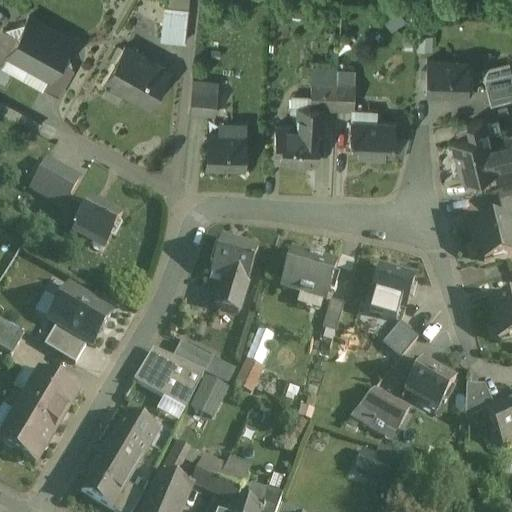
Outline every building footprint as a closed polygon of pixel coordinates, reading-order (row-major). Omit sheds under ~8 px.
[(190,11),(171,8),(167,40),(186,42),(190,11)] [(18,38),(8,55),(9,56),(29,67),(50,29),(29,17),(18,38)] [(50,29),(29,67),(49,78),(50,79),(60,61),(71,40),(50,29)] [(4,30),(0,36),(0,64),(3,66),(9,56),(8,55),(18,38),(4,30)] [(169,71),(125,46),(105,82),(149,107),(169,71)] [(60,61),(50,79),(49,78),(43,89),(58,97),(74,69),(60,61)] [(452,62),(428,61),(426,93),(450,94),(450,97),(467,98),(468,68),(452,67),(452,62)] [(355,73),(338,72),(337,82),(336,109),(352,110),(354,110),(355,73)] [(511,74),(485,81),(491,106),(511,101),(511,74)] [(337,82),(312,81),(311,108),(324,109),(336,109),(337,82)] [(219,84),(193,82),(190,112),(216,114),(219,84)] [(311,108),(299,107),(298,128),(317,129),(317,128),(318,128),(318,130),(323,130),(324,109),(311,108)] [(354,110),(352,110),(351,134),(350,134),(350,139),(351,139),(350,155),(377,156),(377,153),(393,154),(395,124),(372,122),(372,111),(354,110)] [(482,120),(467,124),(470,138),(453,142),(463,179),(496,170),(496,169),(496,168),(511,163),(511,134),(505,136),(506,142),(490,146),(487,133),(486,134),(482,120)] [(231,134),(208,133),(206,168),(208,168),(208,163),(226,163),(225,169),(227,169),(227,167),(245,168),(246,125),(231,125),(231,134)] [(298,128),(277,127),(277,126),(276,126),(275,149),(276,149),(276,148),(282,148),(281,162),(282,163),(282,162),(316,163),(316,164),(317,164),(318,130),(318,128),(317,128),(317,129),(298,128)] [(45,162),(34,183),(66,201),(78,180),(45,162)] [(511,171),(497,175),(500,189),(511,186),(511,171)] [(511,188),(497,193),(500,207),(511,203),(511,188)] [(90,201),(73,234),(90,242),(92,237),(107,245),(122,218),(90,201)] [(511,203),(500,207),(504,218),(506,218),(506,219),(511,217),(511,203)] [(504,218),(469,227),(474,248),(480,246),(484,262),(511,255),(511,254),(508,255),(504,240),(511,239),(506,219),(506,218),(504,218)] [(258,251),(221,240),(212,272),(230,277),(225,296),(242,301),(258,251)] [(336,266),(291,252),(280,288),(326,302),(336,266)] [(414,279),(379,269),(370,300),(405,311),(414,279)] [(112,314),(68,288),(48,322),(56,327),(87,345),(92,348),(112,314)] [(225,296),(219,294),(215,308),(238,315),(242,301),(225,296)] [(511,298),(490,304),(495,324),(498,323),(502,340),(511,338),(511,298)] [(330,302),(322,330),(336,334),(344,306),(330,302)] [(24,336),(0,322),(0,349),(12,356),(24,336)] [(400,324),(383,345),(390,351),(407,331),(400,324)] [(87,345),(56,327),(44,348),(74,366),(87,345)] [(407,331),(390,351),(401,360),(418,339),(407,331)] [(212,358),(181,344),(172,360),(204,374),(212,358)] [(249,359),(236,386),(254,394),(267,368),(249,359)] [(204,374),(172,360),(150,392),(142,388),(131,408),(151,419),(162,399),(185,411),(204,374)] [(455,381),(422,363),(405,392),(422,402),(424,399),(439,408),(455,381)] [(76,394),(40,372),(17,411),(17,410),(16,411),(53,433),(53,434),(54,433),(54,432),(76,394)] [(493,407),(483,388),(466,387),(464,422),(485,413),(485,412),(493,407)] [(374,392),(350,421),(368,431),(374,419),(373,419),(385,399),(374,392)] [(397,405),(385,399),(373,419),(374,419),(385,425),(397,405)] [(511,403),(507,405),(505,402),(493,407),(485,412),(485,413),(495,432),(500,430),(506,442),(501,445),(501,446),(511,440),(511,403)] [(397,405),(385,425),(397,432),(408,412),(397,405)] [(15,415),(2,407),(0,410),(0,431),(4,433),(15,415)] [(53,433),(17,412),(15,415),(4,433),(0,439),(0,443),(34,464),(53,433)] [(127,416),(109,447),(108,446),(81,492),(112,510),(114,511),(132,511),(142,497),(125,487),(157,433),(127,415),(127,416)] [(177,444),(160,476),(173,483),(190,450),(177,444)] [(391,463),(363,454),(357,473),(385,482),(391,463)] [(225,467),(202,457),(190,484),(213,494),(225,467)] [(247,477),(225,467),(213,494),(231,502),(235,503),(236,502),(247,477)] [(171,495),(155,488),(144,511),(181,511),(186,502),(183,500),(189,487),(177,482),(171,495)] [(260,510),(236,502),(235,503),(231,502),(227,511),(276,511),(282,496),(267,491),(266,493),(266,492),(260,510)]
